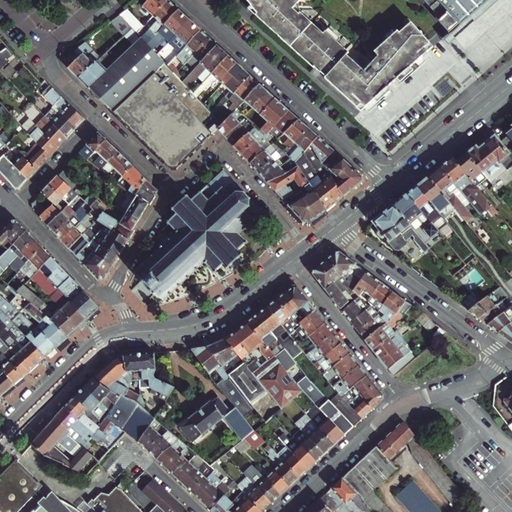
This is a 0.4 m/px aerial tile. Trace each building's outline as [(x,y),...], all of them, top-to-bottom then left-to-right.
[(154,15),(168,0),(148,0),(143,6),(154,15)] [(160,30),(179,10),(168,0),(154,15),(159,20),(154,25),(160,30)] [(325,78),(358,107),(361,103),(364,107),(367,104),(362,98),(364,96),(358,89),(374,76),(384,89),(387,87),(397,78),(422,56),(433,46),(412,22),(400,32),(398,30),(374,51),(379,56),(363,70),(346,54),(348,51),(325,30),(324,32),(301,12),(299,13),(293,8),(300,0),(246,0),(246,1),(257,14),(255,16),(313,68),(321,73),(326,77),(325,78)] [(422,0),(445,26),(453,19),(461,28),(462,26),(460,23),(486,0),(422,0)] [(495,7),(490,1),(462,26),(461,28),(463,30),(471,23),(474,26),(495,7)] [(134,17),(126,10),(119,16),(127,24),(134,17)] [(177,33),(190,20),(179,10),(160,30),(159,31),(168,39),(155,53),(157,55),(163,48),(177,33)] [(124,36),(132,29),(127,24),(119,16),(111,22),(124,36)] [(142,26),(134,17),(127,24),(132,29),(136,33),(142,26)] [(190,20),(177,33),(189,44),(201,30),(190,20)] [(466,34),(474,26),(471,23),(463,30),(466,34)] [(185,63),(188,60),(209,38),(201,30),(189,44),(177,56),(185,63)] [(188,60),(196,68),(217,45),(209,38),(188,60)] [(120,59),(108,70),(88,88),(170,168),(178,168),(213,134),(205,126),(215,116),(197,97),(193,93),(188,87),(187,86),(183,82),(175,74),(172,70),(168,66),(160,58),(158,56),(157,55),(155,53),(141,39),(120,59)] [(206,68),(212,74),(229,56),(217,45),(196,68),(186,79),(183,82),(187,86),(188,87),(206,68)] [(30,70),(8,47),(1,53),(23,76),(30,70)] [(167,51),(163,48),(157,55),(158,56),(160,58),(167,51)] [(98,60),(108,70),(120,59),(110,49),(103,55),(98,60)] [(83,54),(68,68),(69,69),(78,78),(98,60),(103,55),(101,53),(98,55),(93,50),(86,57),(83,54)] [(229,56),(212,74),(202,85),(193,93),(197,97),(216,77),(223,83),(239,65),(229,56)] [(422,56),(397,78),(401,83),(426,60),(422,56)] [(108,70),(98,60),(78,78),(88,88),(108,70)] [(178,71),(171,63),(168,66),(172,70),(175,74),(178,71)] [(223,83),(234,94),(251,76),(239,65),(223,83)] [(30,70),(23,76),(33,87),(39,81),(30,70)] [(186,79),(178,71),(175,74),(183,82),(186,79)] [(238,107),(245,100),(260,84),(251,76),(234,94),(233,95),(238,99),(233,104),(238,108),(238,107)] [(367,104),(384,89),(374,76),(358,89),(364,96),(362,98),(367,104)] [(260,84),(245,100),(253,108),(268,92),(260,84)] [(61,115),(76,128),(85,118),(54,88),(45,97),(55,106),(57,104),(62,109),(60,111),(62,113),(61,115)] [(371,109),(388,94),(384,89),(367,104),(371,109)] [(259,116),(261,114),(276,98),(268,92),(253,108),(257,112),(253,117),(247,112),(245,114),(248,118),(251,120),(253,123),(259,116)] [(278,138),(284,133),(300,120),(276,98),(261,114),(268,121),(259,131),(263,135),(264,136),(268,132),(270,131),(278,138)] [(219,129),(225,136),(240,122),(244,118),(246,120),(248,118),(245,114),(242,111),(238,107),(238,108),(223,124),(219,129)] [(53,114),(50,112),(46,116),(47,117),(48,119),(53,123),(68,137),(76,128),(61,115),(56,110),(53,114)] [(213,134),(219,129),(223,124),(215,116),(205,126),(213,134)] [(252,124),(255,126),(262,119),(259,116),(253,123),(252,124)] [(68,137),(53,123),(48,119),(47,117),(38,126),(59,147),(68,137)] [(285,148),(287,150),(309,128),(300,120),(284,133),(289,137),(283,143),(287,146),(285,148)] [(225,136),(242,154),(263,135),(259,131),(255,126),(249,132),(240,122),(225,136)] [(38,126),(37,124),(28,132),(30,135),(32,137),(35,139),(38,143),(42,147),(50,156),(59,147),(38,126)] [(309,128),(287,150),(293,156),(301,148),(305,151),(311,144),(319,137),(309,128)] [(242,154),(250,163),(265,150),(262,146),(273,137),(268,132),(264,136),(263,135),(242,154)] [(96,151),(106,140),(99,133),(80,153),(87,160),(96,151)] [(479,145),(471,152),(491,177),(493,179),(494,180),(511,166),(511,150),(502,138),(502,134),(495,134),(495,138),(487,145),(482,148),(479,145)] [(328,170),(330,169),(343,158),(333,150),(319,137),(311,144),(323,163),(328,170)] [(96,151),(108,163),(119,152),(114,148),(106,140),(96,151)] [(250,163),(259,173),(274,159),(269,153),(274,148),(273,146),(276,143),(275,141),(265,150),(250,163)] [(28,153),(32,157),(42,147),(38,143),(36,145),(28,153)] [(344,196),(335,182),(331,175),(328,170),(323,163),(311,144),(305,151),(303,153),(309,162),(336,203),(344,196)] [(28,161),(37,170),(50,156),(42,147),(32,157),(28,161)] [(28,179),(37,170),(28,161),(32,157),(28,153),(25,150),(21,150),(16,155),(10,150),(4,156),(28,179)] [(108,163),(123,177),(133,167),(119,152),(108,163)] [(457,163),(478,188),(491,177),(471,152),(457,163)] [(28,179),(4,156),(0,159),(0,172),(15,189),(19,189),(28,179)] [(295,163),(307,180),(311,185),(327,210),(334,204),(336,203),(309,162),(304,165),(299,156),(294,162),(295,163)] [(452,157),(441,166),(458,187),(468,200),(481,216),(487,211),(491,216),(497,211),(478,188),(457,163),(452,157)] [(340,179),(335,182),(344,196),(363,181),(363,177),(343,158),(330,169),(340,179)] [(259,173),(267,182),(290,168),(292,166),(284,159),(278,164),(274,159),(259,173)] [(294,178),(300,186),(307,180),(295,163),(292,166),(290,168),(267,182),(284,199),(290,194),(283,187),(294,178)] [(429,176),(457,210),(468,223),(475,217),(464,204),(468,200),(458,187),(441,166),(429,176)] [(127,189),(130,190),(134,184),(141,188),(148,181),(133,167),(123,177),(130,184),(127,189)] [(85,189),(64,170),(58,176),(79,195),(85,189)] [(187,196),(173,210),(177,214),(168,222),(170,224),(162,231),(166,235),(154,245),(159,251),(135,273),(162,302),(206,263),(215,273),(224,265),(228,269),(243,256),(238,250),(247,242),(239,233),(262,212),(224,171),(196,197),(193,194),(189,198),(187,196)] [(50,185),(64,198),(68,194),(74,199),(79,195),(58,176),(50,185)] [(445,219),(457,210),(429,176),(417,186),(438,211),(445,219)] [(311,185),(307,180),(300,186),(290,194),(284,199),(303,221),(311,222),(327,210),(311,185)] [(148,181),(141,188),(155,197),(159,192),(148,181)] [(155,197),(141,188),(134,184),(130,190),(138,195),(127,213),(139,220),(149,204),(150,205),(155,197)] [(64,198),(50,185),(42,193),(54,204),(56,206),(58,204),(61,208),(65,204),(67,206),(70,204),(67,202),(64,198)] [(417,186),(408,194),(441,235),(442,236),(449,230),(435,214),(438,211),(417,186)] [(395,205),(410,224),(415,219),(425,231),(430,227),(438,237),(441,235),(408,194),(395,205)] [(85,202),(91,207),(92,209),(98,218),(96,220),(101,223),(106,226),(129,240),(134,232),(132,230),(139,220),(127,213),(122,223),(104,213),(106,209),(90,196),(85,202)] [(48,225),(64,210),(61,208),(58,204),(56,206),(54,204),(47,210),(42,205),(35,211),(48,225)] [(67,206),(64,210),(48,225),(56,233),(74,214),(75,213),(70,208),(72,205),(70,204),(67,206)] [(395,205),(374,221),(381,230),(377,233),(382,238),(386,235),(398,251),(408,244),(407,240),(413,235),(416,238),(415,242),(425,254),(431,249),(410,224),(395,205)] [(79,219),(74,214),(56,233),(62,240),(92,209),(91,207),(79,219)] [(70,249),(90,227),(91,226),(86,221),(90,217),(95,222),(96,220),(98,218),(92,209),(62,240),(70,249)] [(96,220),(95,222),(91,226),(90,227),(93,229),(94,230),(101,223),(96,220)] [(10,247),(11,248),(14,245),(26,231),(16,221),(11,221),(0,233),(0,241),(8,249),(10,247)] [(93,239),(101,245),(118,258),(129,240),(106,226),(96,236),(93,239)] [(90,243),(93,239),(96,236),(91,231),(93,229),(90,227),(70,249),(77,257),(83,250),(86,247),(88,245),(90,243)] [(34,239),(26,231),(14,245),(11,248),(10,247),(8,249),(0,258),(0,276),(13,263),(34,239)] [(34,239),(13,263),(17,267),(25,257),(29,261),(42,247),(34,239)] [(89,251),(95,254),(114,266),(118,258),(101,245),(98,249),(90,243),(88,245),(90,247),(88,250),(89,251)] [(39,271),(40,270),(52,258),(42,247),(29,261),(23,268),(21,270),(19,272),(24,277),(32,268),(31,267),(33,265),(39,271)] [(83,250),(77,257),(99,280),(105,280),(114,266),(95,254),(89,251),(88,250),(86,247),(83,250)] [(330,257),(346,268),(356,276),(362,267),(356,263),(343,253),(336,252),(330,257)] [(350,301),(332,279),(335,277),(339,281),(341,279),(338,275),(346,268),(330,257),(315,269),(315,274),(341,308),(350,301)] [(48,278),(61,266),(52,258),(40,270),(48,278)] [(48,278),(53,283),(66,272),(61,266),(48,278)] [(362,267),(356,276),(361,280),(367,271),(362,267)] [(354,289),(357,284),(361,280),(356,276),(346,268),(338,275),(341,279),(339,281),(335,277),(332,279),(350,301),(352,299),(351,298),(355,294),(354,289)] [(361,280),(357,284),(372,296),(382,282),(367,271),(361,280)] [(53,283),(60,290),(88,319),(101,308),(66,272),(53,283)] [(382,282),(372,296),(384,305),(394,291),(382,282)] [(54,302),(62,311),(79,328),(88,319),(60,290),(56,293),(47,285),(44,287),(42,285),(39,287),(54,302)] [(51,319),(68,338),(79,328),(62,311),(54,302),(48,308),(24,286),(17,292),(23,296),(51,319)] [(307,313),(310,316),(317,310),(310,301),(298,286),(294,286),(286,292),(300,309),(304,306),(309,312),(307,313)] [(503,289),(482,304),(472,312),(481,319),(502,303),(499,299),(507,294),(503,289)] [(394,291),(384,305),(396,314),(407,301),(404,299),(394,291)] [(307,318),(300,309),(286,292),(277,299),(291,317),(294,321),(298,319),(299,321),(297,322),(299,324),(307,318)] [(0,307),(0,308),(16,325),(36,346),(46,357),(48,355),(57,348),(37,325),(34,328),(33,326),(35,324),(0,294),(0,307)] [(373,305),(369,300),(364,294),(359,298),(368,309),(373,305)] [(37,325),(57,348),(68,338),(51,319),(23,296),(18,302),(26,311),(40,322),(37,325)] [(475,296),(462,305),(472,312),(482,304),(475,296)] [(502,303),(481,319),(489,325),(511,307),(511,300),(509,297),(502,303)] [(359,298),(343,310),(352,322),(368,309),(359,298)] [(287,320),(291,317),(277,299),(268,307),(290,335),(295,331),(287,320)] [(401,319),(413,305),(407,301),(396,314),(389,321),(393,326),(401,319)] [(352,322),(360,331),(376,319),(381,315),(378,312),(373,305),(368,309),(352,322)] [(0,317),(2,320),(11,330),(16,325),(0,308),(0,307),(0,317)] [(272,332),(286,349),(294,359),(303,351),(301,348),(298,345),(296,342),(290,335),(268,307),(254,318),(262,327),(266,325),(272,332)] [(511,307),(489,325),(500,333),(511,323),(511,320),(511,319),(511,318),(511,307)] [(310,316),(307,318),(299,324),(301,326),(302,328),(297,332),(304,340),(309,336),(326,322),(317,310),(310,316)] [(388,322),(381,315),(376,319),(382,327),(388,322)] [(254,318),(248,322),(273,353),(279,349),(268,335),(272,332),(266,325),(262,327),(254,318)] [(376,319),(360,331),(367,340),(382,327),(376,319)] [(0,338),(29,372),(38,364),(17,340),(19,338),(11,330),(2,320),(0,321),(0,322),(2,325),(0,326),(0,338)] [(388,322),(382,327),(391,338),(398,332),(396,330),(393,326),(389,321),(388,322)] [(410,327),(412,325),(408,321),(396,330),(398,332),(408,325),(410,327)] [(233,334),(249,355),(260,346),(261,352),(268,361),(275,356),(274,355),(273,353),(248,322),(233,334)] [(326,322),(309,336),(316,346),(334,332),(326,322)] [(511,323),(500,333),(511,341),(511,323)] [(16,325),(11,330),(19,338),(17,340),(38,364),(46,357),(36,346),(16,325)] [(408,325),(398,332),(401,337),(404,334),(413,327),(412,325),(410,327),(408,325)] [(391,338),(382,327),(367,340),(375,350),(391,338)] [(334,332),(316,346),(306,354),(308,357),(313,352),(317,357),(312,361),(314,365),(342,342),(334,332)] [(407,339),(404,334),(401,337),(398,332),(391,338),(375,350),(394,374),(395,374),(417,356),(405,341),(407,339)] [(287,371),(276,357),(275,356),(268,361),(262,366),(254,356),(251,357),(249,355),(233,334),(226,340),(282,408),(303,391),(297,384),(287,371)] [(0,349),(23,377),(29,372),(0,338),(0,349)] [(282,408),(226,340),(207,347),(223,367),(234,358),(240,366),(229,375),(232,378),(262,417),(266,421),(282,408)] [(342,342),(314,365),(316,367),(320,364),(327,372),(351,353),(342,342)] [(223,367),(207,347),(192,350),(209,374),(216,369),(226,382),(232,378),(229,375),(223,367)] [(0,367),(5,373),(15,384),(18,382),(23,377),(0,349),(0,367)] [(278,355),(276,357),(287,371),(297,363),(294,359),(286,349),(278,355)] [(133,381),(140,380),(141,385),(141,389),(151,387),(152,389),(150,393),(156,395),(158,391),(162,393),(160,397),(167,400),(175,387),(155,379),(154,375),(157,370),(155,353),(124,356),(126,373),(132,372),(133,381)] [(360,365),(351,353),(327,372),(323,375),(327,380),(337,372),(342,379),(360,365)] [(130,384),(133,381),(132,372),(126,373),(124,356),(114,360),(111,363),(128,383),(130,384)] [(128,383),(111,363),(96,376),(93,379),(123,395),(125,393),(135,400),(136,401),(141,396),(126,387),(128,383)] [(344,393),(354,386),(368,375),(360,365),(342,379),(345,383),(338,388),(341,391),(339,393),(341,396),(344,393)] [(2,376),(0,373),(0,394),(1,396),(15,384),(5,373),(2,376)] [(361,394),(362,396),(376,385),(368,375),(354,386),(361,394)] [(307,376),(297,384),(303,391),(321,410),(344,435),(345,435),(345,434),(349,430),(350,430),(351,429),(351,428),(353,426),(354,427),(354,426),(336,407),(330,400),(323,406),(320,403),(327,397),(310,379),(307,376)] [(138,403),(136,401),(135,400),(125,393),(123,395),(93,379),(92,380),(86,387),(110,409),(111,411),(118,402),(133,414),(141,405),(138,403)] [(376,385),(362,396),(365,399),(373,409),(383,399),(383,394),(376,385)] [(110,409),(86,387),(76,396),(90,411),(103,423),(105,419),(103,417),(110,409)] [(144,405),(142,395),(141,396),(136,401),(138,403),(141,405),(142,407),(144,405)] [(86,415),(90,411),(76,396),(71,402),(65,407),(95,432),(99,427),(86,415)] [(251,426),(236,408),(231,412),(219,396),(180,427),(194,443),(225,418),(239,435),(231,441),(235,447),(243,440),(245,439),(255,431),(251,426)] [(363,418),(349,403),(344,398),(336,407),(354,426),(363,418)] [(359,404),(357,401),(355,398),(349,403),(363,418),(373,409),(365,399),(359,404)] [(118,402),(111,411),(106,419),(126,433),(138,442),(155,419),(142,407),(141,405),(133,414),(118,402)] [(103,423),(99,427),(95,432),(65,407),(56,418),(69,430),(69,431),(71,433),(69,435),(76,441),(81,436),(88,442),(84,448),(94,457),(100,462),(126,433),(106,419),(105,419),(103,423)] [(344,435),(321,410),(316,414),(324,423),(319,428),(335,444),(344,435)] [(262,417),(251,426),(255,431),(264,423),(266,421),(262,417)] [(33,444),(46,456),(87,476),(91,472),(84,468),(94,457),(84,448),(76,441),(69,435),(71,433),(69,431),(69,430),(56,418),(33,444)] [(160,424),(155,419),(138,442),(146,450),(147,451),(161,436),(154,430),(160,424)] [(377,489),(399,467),(393,460),(413,441),(417,450),(425,443),(406,420),(389,436),(350,472),(365,489),(359,494),(364,500),(373,492),(377,489)] [(319,428),(314,422),(309,427),(314,432),(319,428)] [(301,429),(309,438),(325,454),(335,444),(319,428),(314,432),(309,427),(306,423),(301,429)] [(250,445),(255,450),(265,442),(255,431),(245,439),(250,445)] [(325,454),(309,438),(305,442),(298,434),(296,436),(298,438),(296,440),(317,462),(325,454)] [(171,445),(161,436),(147,451),(157,460),(171,445)] [(238,450),(241,453),(250,445),(245,439),(243,440),(235,447),(238,450)] [(317,462),(296,440),(292,444),(288,440),(284,444),(308,470),(317,462)] [(308,470),(284,444),(283,443),(279,447),(289,457),(284,462),(299,478),(308,470)] [(469,496),(445,468),(441,463),(430,450),(425,443),(417,450),(463,505),(469,499),(467,497),(469,496)] [(171,445),(157,460),(166,469),(180,454),(171,445)] [(180,454),(166,469),(176,477),(189,463),(184,458),(191,450),(187,446),(185,449),(180,454)] [(299,478),(284,462),(282,459),(271,449),(268,451),(271,454),(269,455),(279,466),(275,470),(290,487),(299,478)] [(184,486),(198,471),(192,466),(196,462),(201,468),(204,465),(206,463),(197,455),(189,463),(176,477),(184,486)] [(226,455),(220,459),(224,463),(229,458),(226,455)] [(18,511),(44,487),(17,460),(5,473),(5,474),(4,475),(2,477),(2,476),(0,477),(0,511),(18,511)] [(216,471),(207,480),(193,494),(200,500),(202,502),(220,484),(213,477),(218,471),(225,478),(228,475),(216,463),(211,467),(216,471)] [(271,474),(265,479),(281,496),(290,487),(275,470),(268,463),(265,467),(271,474)] [(281,496),(265,479),(252,465),(243,473),(248,478),(272,504),(281,496)] [(193,494),(207,480),(198,471),(184,486),(193,494)] [(349,473),(344,478),(359,494),(365,489),(350,472),(349,473)] [(263,511),(272,504),(248,478),(239,487),(250,498),(262,511),(263,511)] [(344,478),(333,488),(348,504),(354,498),(356,500),(355,502),(364,511),(365,511),(366,511),(367,511),(375,511),(371,508),(364,500),(359,494),(344,478)] [(187,511),(186,511),(153,480),(142,491),(157,505),(151,511),(187,511)] [(406,488),(428,511),(444,511),(415,480),(406,488)] [(202,502),(211,511),(225,496),(231,491),(221,482),(220,484),(202,502)] [(428,511),(406,488),(397,496),(412,511),(428,511)] [(89,506),(94,511),(105,511),(122,491),(117,489),(109,497),(102,495),(95,503),(93,501),(89,506)] [(141,511),(122,491),(105,511),(76,511),(65,504),(53,492),(47,499),(45,498),(39,504),(40,505),(36,510),(35,508),(30,511),(141,511)] [(329,492),(322,499),(334,511),(341,506),(329,492)] [(373,492),(364,500),(371,508),(375,511),(392,511),(377,495),(373,492)] [(211,511),(212,511),(227,511),(229,510),(233,506),(234,505),(225,496),(211,511)] [(238,502),(242,507),(247,511),(262,511),(250,498),(249,499),(250,500),(246,503),(241,499),(240,500),(238,502)] [(334,511),(322,499),(310,510),(312,511),(334,511)] [(78,509),(81,511),(93,511),(84,503),(78,509)]
